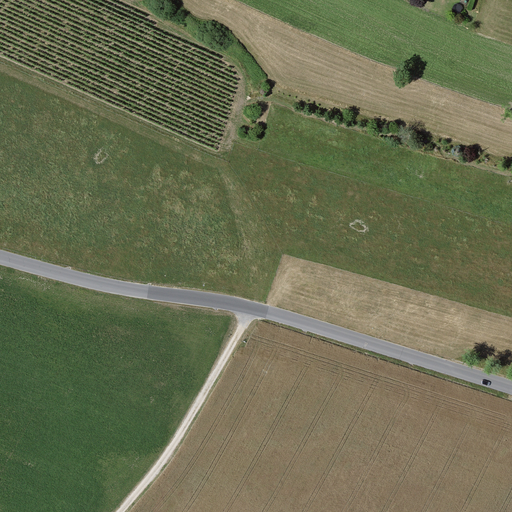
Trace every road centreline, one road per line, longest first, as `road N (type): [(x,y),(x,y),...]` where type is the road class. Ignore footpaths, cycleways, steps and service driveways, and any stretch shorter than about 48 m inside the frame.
road 1 (tertiary): [(511,388),(251,307),(109,286),(0,257)]
road 2 (track): [(251,307),(165,458),(120,511)]
